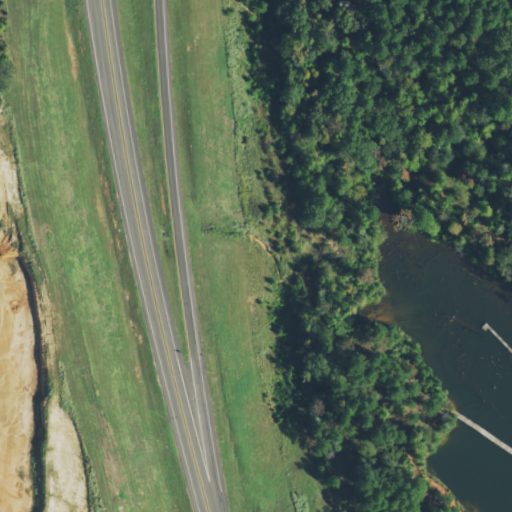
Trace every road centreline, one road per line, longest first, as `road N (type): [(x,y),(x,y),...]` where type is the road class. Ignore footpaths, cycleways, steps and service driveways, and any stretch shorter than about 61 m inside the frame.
road 1 (trunk): [(97,0),(147,278),(206,511)]
road 2 (trunk): [(219,511),(178,228),(158,0)]
